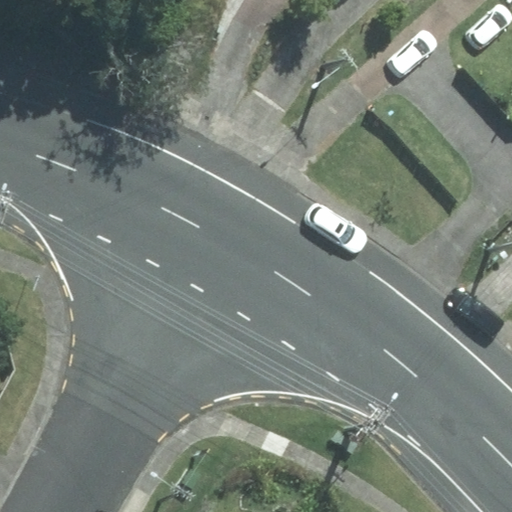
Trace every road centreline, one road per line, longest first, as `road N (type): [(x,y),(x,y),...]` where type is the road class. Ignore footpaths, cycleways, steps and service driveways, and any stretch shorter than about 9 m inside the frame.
road 1 (secondary): [(511,464),(378,344),(226,240)]
road 2 (residential): [(62,511),(226,240)]
road 3 (secondary): [(226,240),(160,205),(0,145)]
